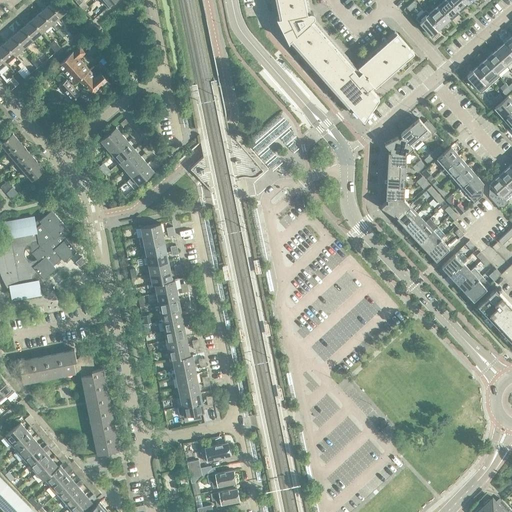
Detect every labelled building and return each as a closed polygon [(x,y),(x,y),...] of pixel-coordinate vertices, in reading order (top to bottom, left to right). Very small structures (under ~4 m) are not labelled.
[(62,0),(55,0),(50,4),(61,17),(70,9),(62,0)] [(277,0),(280,16),(276,17),(288,40),(291,37),(359,115),(363,119),(375,101),(378,96),(369,86),(372,83),(374,86),(394,69),(414,52),(396,32),(354,68),(311,19),(313,17),(314,16),(314,14),(313,12),(311,11),(310,11),(307,11),(304,0),(277,0)] [(448,0),(443,0),(438,6),(449,19),(458,11),(448,0)] [(464,0),(448,0),(458,11),(467,3),(464,0)] [(413,1),(406,7),(409,11),(416,5),(413,1)] [(50,4),(41,12),(51,24),(52,24),(57,30),(63,25),(58,19),(61,17),(50,4)] [(438,6),(429,13),(440,27),(449,19),(438,6)] [(440,27),(429,13),(425,10),(416,18),(431,35),(440,27)] [(41,12),(32,20),(42,32),(51,24),(41,12)] [(32,20),(23,28),(33,40),(42,32),(32,20)] [(72,24),(70,27),(76,34),(79,32),(72,24)] [(76,34),(70,27),(67,29),(73,36),(76,34)] [(23,28),(14,35),(24,48),(33,40),(23,28)] [(14,35),(5,43),(15,56),(24,48),(14,35)] [(511,35),(503,43),(511,53),(511,35)] [(54,40),(52,42),(58,49),(61,47),(54,40)] [(58,49),(52,42),(49,44),(55,52),(58,49)] [(5,43),(0,47),(0,56),(6,63),(15,56),(5,43)] [(511,53),(503,43),(494,51),(506,65),(511,59),(511,53)] [(57,65),(62,71),(78,58),(79,59),(85,53),(80,47),(73,52),(72,51),(57,65)] [(494,51),(485,59),(497,73),(506,65),(494,51)] [(36,55),(33,58),(40,65),(42,63),(36,55)] [(40,65),(33,58),(31,60),(37,67),(40,65)] [(74,84),(79,80),(79,79),(89,70),(79,59),(78,58),(62,71),(74,84)] [(485,59),(476,67),(490,84),(499,76),(497,73),(485,59)] [(490,84),(476,67),(466,75),(481,92),(490,84)] [(79,79),(79,80),(92,94),(107,80),(100,73),(96,77),(89,70),(79,79)] [(18,71),(15,74),(21,81),(24,78),(18,71)] [(21,81),(15,74),(13,76),(19,83),(21,81)] [(18,83),(13,77),(6,82),(12,89),(18,83)] [(59,86),(73,101),(80,94),(66,80),(59,86)] [(511,89),(508,86),(502,91),(505,95),(511,89)] [(493,99),(496,103),(502,97),(499,94),(493,99)] [(494,107),(503,117),(511,108),(511,99),(508,95),(494,107)] [(76,118),(85,113),(80,104),(71,108),(76,118)] [(511,108),(503,117),(511,126),(511,124),(511,108)] [(247,141),(251,146),(284,117),(281,113),(247,141)] [(419,118),(410,126),(421,139),(430,132),(432,134),(437,130),(427,119),(423,123),(419,118)] [(285,119),(252,147),(258,154),(291,125),(285,119)] [(410,126),(400,134),(413,147),(421,139),(410,126)] [(100,140),(107,148),(122,135),(115,127),(100,140)] [(281,137),(287,144),(296,136),(290,129),(281,137)] [(0,143),(8,152),(20,142),(12,133),(0,143)] [(390,148),(390,151),(406,153),(413,147),(400,134),(402,135),(399,137),(398,136),(384,143),(388,147),(390,148)] [(107,148),(113,155),(128,143),(122,135),(107,148)] [(293,141),(288,145),(293,152),(298,148),(293,141)] [(8,152),(16,162),(28,151),(20,142),(8,152)] [(113,155),(119,163),(134,150),(128,143),(113,155)] [(438,146),(432,152),(436,156),(442,150),(438,146)] [(437,158),(445,167),(459,155),(451,146),(437,158)] [(259,155),(265,162),(275,154),(269,147),(259,155)] [(119,163),(126,170),(140,157),(134,150),(119,163)] [(16,162),(24,171),(36,160),(28,151),(16,162)] [(388,151),(387,163),(405,164),(406,153),(390,151),(388,151)] [(432,152),(427,156),(430,161),(436,156),(432,152)] [(276,155),(267,164),(272,170),(282,162),(276,155)] [(445,167),(453,176),(467,164),(459,155),(445,167)] [(140,157),(126,170),(132,177),(146,164),(140,157)] [(36,160),(24,171),(32,180),(44,170),(36,160)] [(387,163),(387,174),(405,175),(405,164),(387,163)] [(132,177),(127,181),(134,189),(153,172),(146,164),(132,177)] [(453,176),(461,185),(475,173),(467,164),(453,176)] [(511,171),(508,167),(499,175),(511,188),(511,187),(511,171)] [(421,172),(427,178),(431,175),(425,168),(421,172)] [(475,173),(461,185),(469,194),(467,195),(474,202),(482,195),(483,186),(481,184),(483,183),(475,173)] [(387,174),(386,186),(404,187),(405,175),(387,174)] [(511,188),(499,175),(490,183),(491,185),(489,186),(489,196),(501,209),(509,203),(506,199),(511,193),(511,189),(511,188)] [(8,180),(4,183),(9,188),(12,185),(8,180)] [(433,183),(438,190),(442,187),(436,180),(433,183)] [(9,188),(4,183),(1,186),(5,191),(9,188)] [(386,186),(386,198),(404,198),(404,187),(386,186)] [(442,187),(438,190),(443,196),(447,193),(442,187)] [(437,193),(433,196),(439,204),(444,200),(437,193)] [(396,217),(397,217),(410,205),(404,198),(386,198),(387,198),(387,202),(385,202),(381,206),(394,214),(395,213),(397,215),(396,217)] [(251,204),(262,259),(267,258),(255,203),(251,204)] [(397,217),(404,225),(417,213),(410,205),(397,217)] [(454,208),(460,215),(463,212),(457,205),(454,208)] [(444,209),(449,215),(453,211),(448,206),(444,209)] [(39,220),(35,221),(34,217),(5,222),(9,243),(0,244),(0,261),(2,275),(4,274),(9,284),(12,300),(41,294),(39,281),(40,281),(43,278),(44,279),(56,268),(53,265),(62,258),(64,261),(76,250),(63,235),(69,230),(52,210),(39,220)] [(453,211),(449,215),(454,220),(458,217),(453,211)] [(203,214),(214,269),(219,268),(208,213),(203,214)] [(404,225),(412,234),(425,222),(417,213),(404,225)] [(412,234),(420,242),(437,226),(430,218),(412,234)] [(140,227),(142,237),(162,233),(160,223),(140,227)] [(420,242),(428,251),(441,238),(445,234),(437,226),(420,242)] [(454,232),(460,237),(464,234),(458,228),(454,232)] [(144,246),(144,247),(164,243),(162,233),(142,237),(139,238),(141,247),(144,246)] [(441,238),(428,251),(436,259),(449,247),(441,238)] [(474,245),(469,239),(465,243),(470,249),(474,245)] [(492,246),(496,250),(501,246),(497,242),(492,246)] [(144,247),(146,256),(166,252),(164,243),(144,247)] [(476,255),(481,260),(485,257),(480,251),(476,255)] [(146,256),(148,265),(168,262),(166,252),(146,256)] [(441,265),(449,274),(463,262),(454,253),(441,265)] [(75,261),(79,266),(85,261),(81,256),(75,261)] [(485,257),(481,260),(486,266),(490,262),(485,257)] [(258,259),(253,260),(256,274),(261,272),(258,259)] [(148,265),(150,275),(170,271),(168,262),(148,265)] [(449,274),(457,283),(470,270),(463,262),(449,274)] [(230,279),(227,265),(222,266),(225,280),(230,279)] [(264,266),(269,291),(274,290),(269,265),(264,266)] [(492,272),(497,277),(501,274),(496,268),(492,272)] [(457,283),(465,291),(478,279),(470,270),(457,283)] [(150,275),(152,284),(174,280),(174,279),(171,279),(170,271),(150,275)] [(221,275),(216,276),(220,301),(226,300),(221,275)] [(478,279),(465,291),(473,300),(486,287),(478,279)] [(154,284),(156,294),(176,290),(174,280),(152,284),(152,285),(154,284)] [(511,305),(495,288),(477,304),(511,341),(511,305)] [(156,294),(158,303),(178,299),(176,290),(156,294)] [(158,303),(160,312),(180,309),(178,299),(158,303)] [(227,307),(222,308),(227,333),(232,332),(227,307)] [(160,312),(162,322),(182,318),(180,309),(160,312)] [(162,322),(164,331),(184,327),(182,318),(162,322)] [(164,331),(166,340),(186,336),(184,327),(164,331)] [(166,340),(168,350),(188,346),(186,336),(166,340)] [(233,339),(229,340),(233,365),(238,364),(233,339)] [(168,350),(170,359),(192,355),(192,354),(189,355),(188,346),(168,350)] [(65,374),(80,371),(76,357),(74,349),(60,352),(65,374)] [(51,377),(65,374),(60,352),(46,355),(51,377)] [(76,357),(80,371),(94,370),(91,354),(76,357)] [(37,380),(51,377),(46,355),(32,358),(37,380)] [(172,359),(174,369),(194,365),(192,355),(170,359),(170,360),(172,359)] [(23,383),(37,380),(32,358),(18,360),(23,383)] [(174,369),(176,378),(196,374),(194,365),(174,369)] [(80,371),(83,386),(106,382),(103,368),(94,370),(80,371)] [(240,371),(235,372),(240,397),(245,396),(240,371)] [(285,373),(290,397),(295,396),(290,372),(285,373)] [(0,389),(5,395),(8,398),(15,391),(0,373),(0,389)] [(176,378),(178,387),(198,383),(196,374),(176,378)] [(83,386),(86,400),(109,395),(106,382),(83,386)] [(178,387),(180,397),(200,392),(198,383),(178,387)] [(180,397),(182,406),(202,402),(200,392),(180,397)] [(86,400),(88,413),(111,409),(109,395),(86,400)] [(202,402),(182,406),(184,416),(204,412),(202,402)] [(88,413),(91,427),(114,422),(111,409),(88,413)] [(25,418),(28,422),(33,418),(30,414),(25,418)] [(5,435),(12,443),(27,429),(20,422),(5,435)] [(91,427),(94,441),(117,436),(114,422),(91,427)] [(297,428),(302,452),(306,451),(301,427),(297,428)] [(12,443),(18,450),(33,437),(27,429),(12,443)] [(42,429),(38,433),(41,437),(46,433),(42,429)] [(117,436),(94,441),(97,454),(120,449),(117,436)] [(18,450),(24,457),(40,444),(33,437),(18,450)] [(253,437),(249,438),(253,462),(258,462),(253,437)] [(230,456),(227,443),(225,443),(224,440),(219,441),(219,444),(201,448),(203,455),(206,454),(207,460),(230,456)] [(24,457),(31,465),(46,452),(46,451),(50,448),(55,444),(53,441),(48,445),(47,444),(46,444),(42,447),(40,444),(24,457)] [(31,465),(36,472),(52,458),(46,452),(31,465)] [(36,472),(43,479),(60,464),(58,466),(52,458),(36,472)] [(303,460),(308,484),(313,483),(308,459),(303,460)] [(45,478),(51,485),(76,464),(73,460),(68,465),(64,468),(60,464),(43,479),(43,480),(45,478)] [(196,482),(202,476),(198,460),(187,463),(191,483),(196,482)] [(57,492),(58,492),(73,479),(70,475),(79,467),(76,464),(51,485),(47,489),(53,496),(57,492)] [(211,481),(213,487),(235,483),(232,470),(207,475),(208,482),(211,481)] [(58,492),(64,499),(79,486),(84,483),(89,478),(86,475),(81,479),(76,482),(73,479),(58,492)] [(7,484),(0,476),(0,506),(5,511),(25,511),(30,507),(7,484)] [(64,499),(70,507),(86,494),(79,486),(64,499)] [(215,499),(216,505),(239,501),(236,488),(210,493),(212,500),(215,499)] [(86,494),(70,507),(74,511),(79,511),(92,501),(96,497),(101,493),(98,490),(93,494),(93,493),(89,497),(86,494)] [(492,498),(483,506),(488,511),(511,511),(511,510),(502,499),(497,503),(492,498)] [(35,499),(31,502),(38,509),(42,506),(42,505),(39,501),(38,503),(35,499)] [(103,511),(105,511),(107,510),(103,505),(101,506),(98,503),(87,511),(103,511)]
